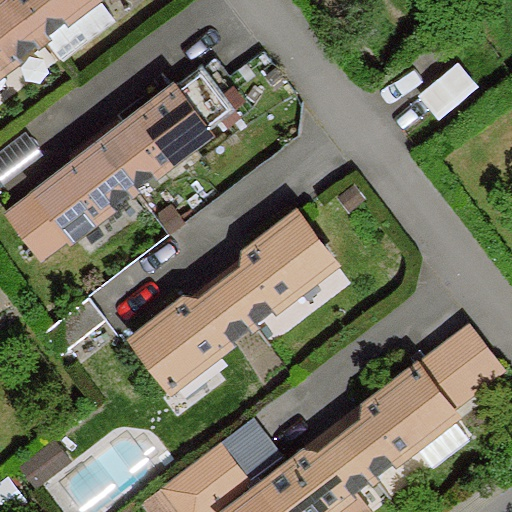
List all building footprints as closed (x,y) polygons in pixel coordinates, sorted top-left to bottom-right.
[(0,0),(0,76),(99,0),(0,0)] [(181,80),(7,212),(46,263),(219,130),(181,80)] [(346,261),(302,205),(133,336),(178,393),(346,261)] [(108,318),(91,297),(48,333),(65,354),(108,318)] [(509,370),(473,323),(227,511),(342,511),(469,415),(462,407),(509,370)] [(57,441),(24,466),(39,485),(72,461),(57,441)] [(216,511),(256,481),(225,441),(163,488),(181,511),(216,511)]
